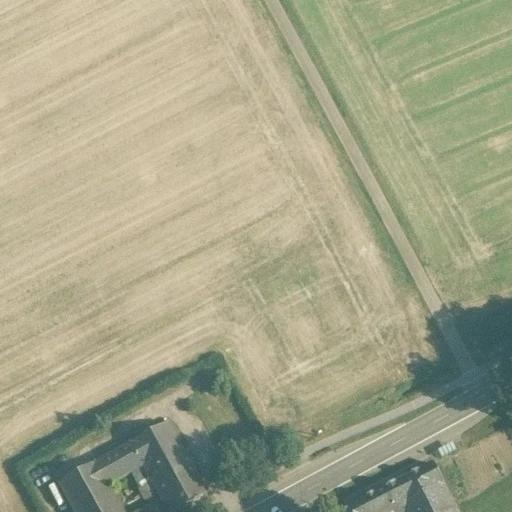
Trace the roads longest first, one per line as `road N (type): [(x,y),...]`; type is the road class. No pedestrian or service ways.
road 1 (unclassified): [(471,376),(268,0)]
road 2 (secondary): [(511,378),(284,500)]
